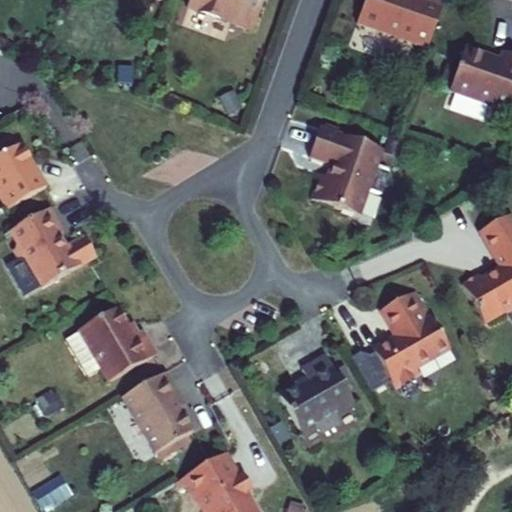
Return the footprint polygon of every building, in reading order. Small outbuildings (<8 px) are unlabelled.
[(264,0),(190,0),(187,10),(248,31),(255,28),(264,0)] [(365,0),(357,25),(427,51),(444,5),(431,0),(422,0),(422,2),(415,0),(365,0)] [(449,93),(511,115),(511,111),(511,57),(503,54),(500,62),(465,50),(449,93)] [(325,126),(323,131),(337,136),(339,131),(325,126)] [(321,176),(312,201),(359,218),(367,194),(377,198),(381,196),(389,174),(387,170),(377,167),(382,152),(337,136),(323,131),(319,130),(309,159),(331,166),(327,178),(321,176)] [(0,158),(0,199),(7,212),(46,189),(21,146),(0,158)] [(27,263),(43,290),(97,259),(84,237),(65,249),(59,237),(63,235),(49,211),(10,234),(17,245),(15,252),(20,261),(27,263)] [(511,226),(507,218),(479,235),(501,272),(481,283),(479,279),(462,288),(484,326),(511,310),(511,226)] [(380,313),(395,339),(372,352),(395,391),(419,377),(416,370),(449,351),(415,293),(380,313)] [(95,360),(110,384),(155,358),(141,334),(134,338),(117,310),(66,342),(82,368),(95,360)] [(336,418),(354,408),(344,390),(334,373),(326,358),(302,372),(308,382),(280,399),(302,438),(317,429),(318,432),(325,433),(335,427),(336,418)] [(88,379),(102,371),(95,360),(82,368),(88,379)] [(334,373),(344,390),(353,385),(343,368),(334,373)] [(180,400),(165,375),(122,400),(155,457),(193,434),(180,413),(175,403),(180,400)] [(180,400),(175,403),(180,413),(186,410),(180,400)] [(238,480),(239,479),(226,456),(186,479),(191,489),(187,491),(198,510),(201,508),(202,511),(255,511),(247,495),(238,480)] [(239,479),(238,480),(247,495),(252,492),(243,477),(239,479)] [(191,489),(186,479),(176,485),(179,490),(185,487),(187,491),(191,489)]
